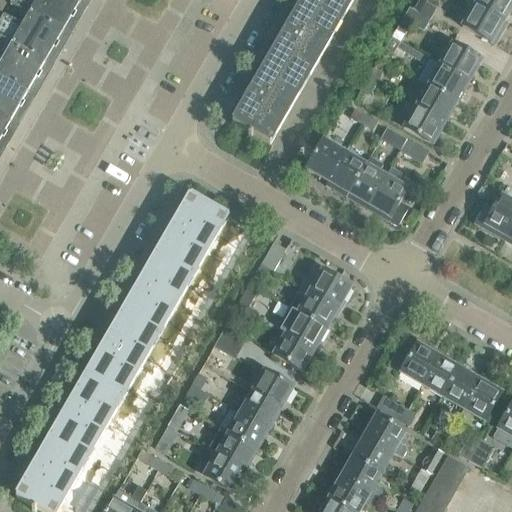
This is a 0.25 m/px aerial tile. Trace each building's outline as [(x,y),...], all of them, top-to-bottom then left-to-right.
[(11,0),(9,5),(28,16),(62,35),(79,5),(70,0),(11,0)] [(322,9),(343,21),(349,10),(330,0),(304,0),(302,4),(319,14),(322,9)] [(330,0),(349,10),(354,0),(330,0)] [(430,21),(436,10),(423,3),(424,0),(413,0),(409,9),(430,21)] [(477,0),(474,6),(504,23),(511,9),(511,0),(477,0)] [(319,14),(302,4),(267,65),(284,74),(285,72),(291,62),(297,51),(304,41),(310,30),(316,20),(319,14)] [(508,25),(504,23),(474,6),(462,27),(495,47),(508,25)] [(336,32),(340,26),(343,21),(322,9),(319,14),(316,20),(336,32)] [(430,21),(409,9),(396,32),(404,37),(411,26),(423,33),(430,21)] [(0,19),(0,38),(11,45),(45,65),(62,35),(28,16),(22,25),(2,16),(0,19)] [(310,30),(330,42),(336,32),(316,20),(310,30)] [(304,41),(324,53),(330,42),(310,30),(304,41)] [(393,57),(400,44),(391,38),(384,51),(393,57)] [(297,51),(318,63),(324,53),(304,41),(297,51)] [(5,55),(0,52),(0,79),(27,95),(45,65),(11,45),(5,55)] [(481,63),(452,46),(439,67),(469,84),(481,63)] [(291,62),(312,74),(318,63),(297,51),(291,62)] [(417,82),(427,88),(457,105),(469,84),(439,67),(429,61),(417,82)] [(285,72),(306,84),(312,74),(291,62),(285,72)] [(267,65),(252,91),(232,126),(249,135),(255,125),(261,114),(267,104),(273,93),(279,83),(284,74),(267,65)] [(376,86),(383,75),(373,69),(367,81),(376,86)] [(300,95),(305,86),(306,84),(285,72),(284,74),(279,83),(300,95)] [(0,118),(10,125),(27,95),(0,79),(0,118)] [(376,86),(367,81),(360,92),(370,97),(376,86)] [(273,93),(294,105),(300,95),(279,83),(273,93)] [(445,126),(457,105),(427,88),(415,108),(415,109),(445,126)] [(288,116),(294,105),(273,93),(267,104),(288,116)] [(282,126),(288,116),(267,104),(261,114),(282,126)] [(445,126),(415,109),(415,108),(408,104),(403,113),(410,117),(402,131),(432,148),(445,126)] [(349,120),(361,127),(366,117),(354,111),(349,120)] [(276,137),(282,126),(261,114),(255,125),(276,137)] [(366,117),(361,127),(372,133),(378,124),(366,117)] [(0,142),(10,125),(0,118),(0,142)] [(255,125),(249,135),(270,147),(276,137),(255,125)] [(387,141),(391,133),(386,129),(381,137),(387,141)] [(402,150),(407,142),(407,141),(396,134),(391,144),(402,150)] [(407,142),(402,150),(400,154),(421,166),(427,154),(407,142)] [(306,172),(327,184),(344,155),(323,143),(306,172)] [(327,184),(325,188),(346,200),(365,167),(344,155),(327,184)] [(359,208),(361,204),(368,208),(385,179),(378,175),(382,168),(369,160),(365,167),(346,200),(359,208)] [(394,184),(399,176),(391,171),(386,179),(385,179),(368,208),(376,212),(374,217),(396,230),(408,210),(399,205),(407,192),(394,184)] [(511,192),(507,190),(501,198),(493,212),(483,207),(472,227),(495,240),(498,236),(505,240),(511,228),(511,192)] [(207,207),(191,197),(156,258),(172,267),(176,260),(182,250),(189,239),(195,228),(201,217),(207,207)] [(222,229),(228,219),(207,207),(201,217),(222,229)] [(195,228),(216,240),(222,229),(201,217),(195,228)] [(189,239),(209,251),(216,240),(195,228),(189,239)] [(182,250),(203,262),(209,251),(189,239),(182,250)] [(260,266),(273,273),(285,253),(272,245),(260,266)] [(176,260),(197,272),(203,262),(182,250),(176,260)] [(156,258),(136,292),(121,318),(137,328),(139,325),(145,314),(151,304),(157,293),(164,282),(170,271),(172,267),(156,258)] [(191,283),(193,279),(197,272),(176,260),(172,267),(170,271),(191,283)] [(269,272),(260,267),(250,282),(260,288),(269,272)] [(164,282),(184,294),(191,283),(170,271),(164,282)] [(300,289),(309,294),(338,312),(351,290),(321,273),(314,286),(305,280),(300,289)] [(178,305),(184,294),(164,282),(157,293),(178,305)] [(288,310),(297,315),(326,332),(327,332),(338,312),(309,294),(300,289),(288,310)] [(172,316),(178,305),(157,293),(151,304),(172,316)] [(245,313),(252,301),(243,296),(236,308),(245,313)] [(166,326),(172,316),(151,304),(145,314),(166,326)] [(326,332),(297,315),(288,310),(276,330),(285,336),(314,353),(319,345),(322,347),(330,334),(327,332),(326,332)] [(159,337),(166,326),(145,314),(139,325),(159,337)] [(126,347),(132,336),(137,328),(121,318),(86,378),(102,388),(107,379),(128,391),(134,380),(114,368),(120,358),(126,347)] [(226,324),(219,337),(241,350),(249,337),(226,324)] [(153,348),(159,337),(139,325),(137,328),(132,336),(153,348)] [(126,347),(147,359),(153,348),(132,336),(126,347)] [(285,336),(272,357),(302,375),(314,353),(285,336)] [(241,350),(219,337),(212,349),(235,361),(241,350)] [(406,338),(388,370),(421,389),(438,359),(439,357),(406,338)] [(141,370),(147,359),(126,347),(120,358),(141,370)] [(134,380),(141,370),(120,358),(114,368),(134,380)] [(459,371),(438,359),(421,389),(442,401),(459,371)] [(442,401),(463,413),(480,383),(459,371),(442,401)] [(293,390),(263,373),(251,394),(281,411),(293,390)] [(200,392),(207,381),(197,375),(190,387),(200,392)] [(86,378),(66,412),(51,439),(67,448),(70,444),(76,433),(83,422),(89,411),(95,401),(101,390),(102,388),(86,378)] [(122,402),(123,400),(128,391),(107,379),(102,388),(101,390),(122,402)] [(466,425),(471,418),(484,426),(502,396),(480,383),(463,413),(458,420),(466,425)] [(200,392),(190,387),(178,407),(188,413),(200,392)] [(95,401),(116,413),(122,402),(101,390),(95,401)] [(251,394),(239,415),(269,432),(281,411),(251,394)] [(379,413),(400,425),(407,412),(387,400),(379,413)] [(89,411),(110,423),(116,413),(95,401),(89,411)] [(511,406),(493,439),(511,450),(511,406)] [(218,431),(227,436),(257,453),(269,432),(239,415),(230,410),(218,431)] [(83,422),(103,434),(110,423),(89,411),(83,422)] [(407,412),(400,425),(408,429),(415,417),(409,413),(407,412)] [(166,429),(176,434),(182,422),(173,417),(166,429)] [(360,439),(363,441),(393,458),(399,461),(404,452),(403,450),(399,447),(405,436),(372,418),(360,439)] [(76,433),(97,445),(103,434),(83,422),(76,433)] [(206,452),(215,457),(245,474),(257,453),(227,436),(218,431),(206,452)] [(442,449),(447,440),(433,432),(428,441),(442,449)] [(70,444),(91,456),(97,445),(76,433),(70,444)] [(470,464),(482,443),(470,436),(457,457),(470,464)] [(51,439),(36,465),(16,499),(33,508),(39,498),(45,487),(51,476),(58,465),(64,455),(67,448),(51,439)] [(160,440),(154,450),(166,456),(172,446),(160,439),(160,440)] [(393,458),(363,441),(351,461),(381,478),(393,458)] [(494,450),(482,443),(470,464),(482,471),(494,450)] [(85,467),(91,456),(70,444),(67,448),(64,455),(85,467)] [(428,459),(437,465),(442,456),(432,451),(428,459)] [(78,477),(85,467),(64,455),(58,465),(78,477)] [(146,466),(159,473),(164,464),(151,457),(146,466)] [(248,476),(245,474),(215,457),(208,469),(199,464),(194,473),(236,498),(248,476)] [(442,467),(462,479),(468,470),(447,458),(442,467)] [(419,473),(429,479),(437,465),(428,459),(419,473)] [(345,471),(341,469),(335,479),(377,503),(382,494),(374,489),(381,478),(351,461),(345,471)] [(174,470),(164,464),(159,473),(169,479),(174,470)] [(51,476),(72,488),(78,477),(58,465),(51,476)] [(462,479),(442,467),(436,477),(457,489),(462,479)] [(429,479),(419,473),(414,482),(424,488),(429,479)] [(66,499),(72,488),(51,476),(45,487),(66,499)] [(457,489),(436,477),(430,487),(451,499),(457,489)] [(328,501),(328,502),(344,511),(360,511),(364,506),(372,511),(377,503),(335,479),(324,499),(328,501)] [(200,497),(205,488),(193,481),(188,490),(200,497)] [(60,510),(66,499),(45,487),(39,498),(60,510)] [(451,499),(430,487),(425,497),(446,509),(451,499)] [(218,511),(225,501),(215,495),(216,494),(205,488),(200,497),(220,509),(218,511)] [(119,493),(107,511),(136,511),(140,505),(119,493)] [(443,511),(446,509),(425,497),(419,507),(428,511),(443,511)] [(39,498),(33,508),(38,511),(58,511),(60,510),(39,498)] [(244,511),(225,501),(218,511),(244,511)] [(409,511),(413,507),(403,501),(396,511),(409,511)] [(344,511),(328,502),(321,511),(344,511)]
